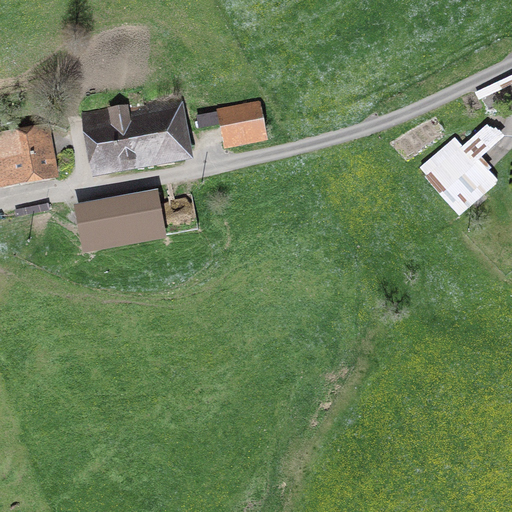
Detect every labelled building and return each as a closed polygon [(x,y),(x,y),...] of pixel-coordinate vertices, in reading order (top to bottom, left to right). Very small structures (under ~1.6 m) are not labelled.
[(91,112),(100,162),(180,147),(170,97),(91,112)] [(224,139),(263,133),(257,103),(219,110),(224,139)] [(488,122),(462,146),(453,136),(419,167),(463,214),(500,180),(479,157),(501,136),(488,122)] [(0,180),(53,171),(44,124),(0,132),(0,180)] [(154,198),(80,212),(86,247),(160,233),(154,198)]
